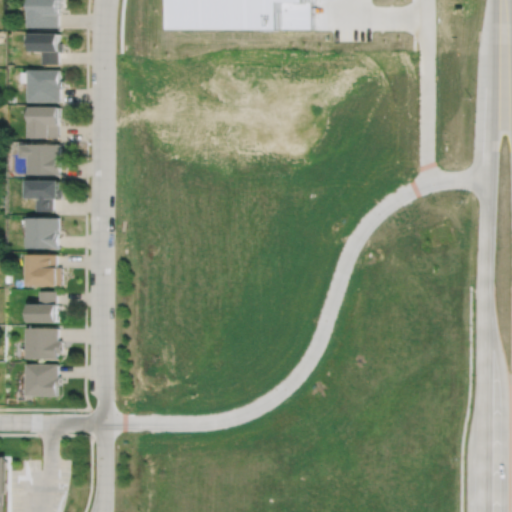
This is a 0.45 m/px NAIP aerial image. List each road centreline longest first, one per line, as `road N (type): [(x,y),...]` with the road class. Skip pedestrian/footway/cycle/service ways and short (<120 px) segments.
road 1 (tertiary): [(495,0),(483,511)]
road 2 (residential): [(488,178),(423,185),(371,219),(345,259),(310,357),(265,402),(205,422),(105,421)]
road 3 (residential): [(105,0),(105,473)]
road 4 (residential): [(426,0),(431,183)]
